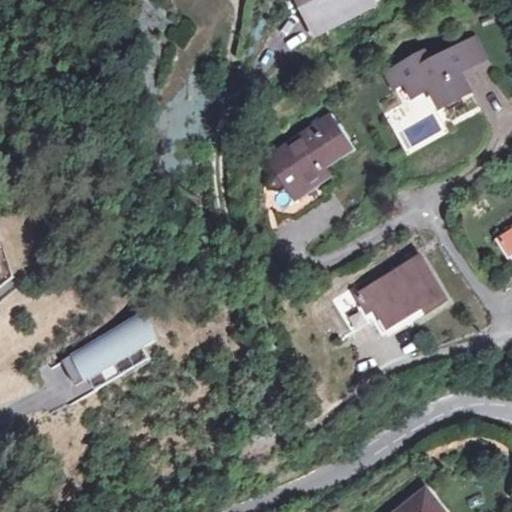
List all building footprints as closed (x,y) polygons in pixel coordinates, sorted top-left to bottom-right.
[(367,0),(298,0),(310,29),(369,4),(367,0)] [(404,79),(413,94),(420,107),(435,98),(447,119),(475,103),(469,91),(497,74),(483,48),(438,73),(433,64),(404,79)] [(413,94),(404,79),(392,86),(401,101),(413,94)] [(324,167),(335,162),(333,157),(355,144),(337,112),(278,146),(302,192),(329,175),(324,167)] [(511,229),(502,236),(499,239),(511,258),(511,229)] [(352,340),(372,326),(366,317),(376,310),(389,330),(422,307),(426,314),(446,299),(419,257),(355,298),(352,294),(332,308),(352,340)] [(143,315),(76,354),(90,379),(96,391),(151,360),(145,349),(157,342),(143,315)] [(90,379),(76,354),(63,361),(77,387),(90,379)] [(443,511),(425,489),(415,497),(403,508),(397,511),(443,511)] [(399,504),(403,508),(415,497),(412,493),(399,504)]
